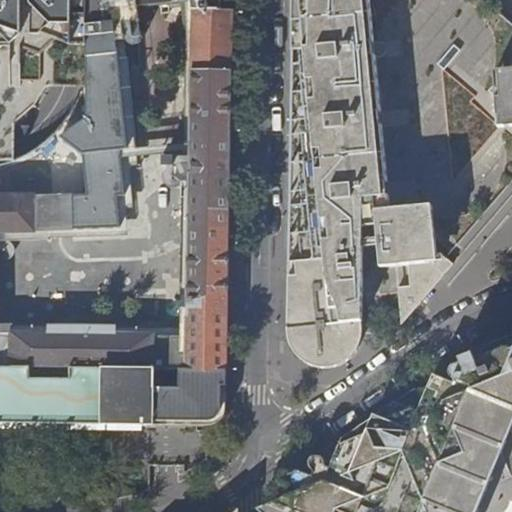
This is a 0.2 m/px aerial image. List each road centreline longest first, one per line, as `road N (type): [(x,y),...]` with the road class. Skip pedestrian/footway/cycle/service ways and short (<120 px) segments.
road 1 (residential): [(254,468),(267,0)]
road 2 (residential): [(511,302),(315,420),(254,468)]
